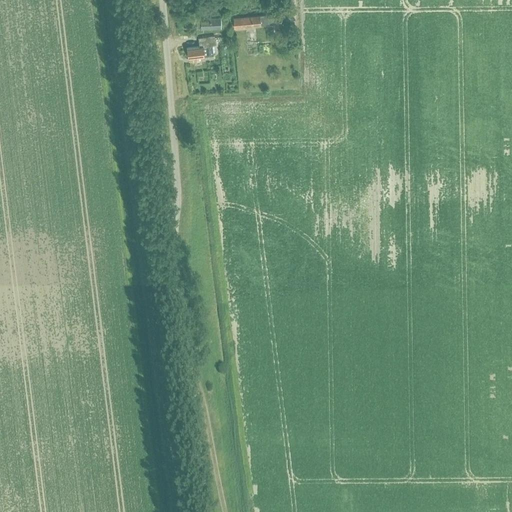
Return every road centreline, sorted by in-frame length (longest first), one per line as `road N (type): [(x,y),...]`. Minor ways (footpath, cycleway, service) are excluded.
road 1 (tertiary): [(173,261),(141,0)]
road 2 (unclassified): [(173,261),(177,205),(163,0)]
road 3 (tertiary): [(204,511),(173,261)]
road 4 (track): [(222,511),(199,389),(186,367)]
